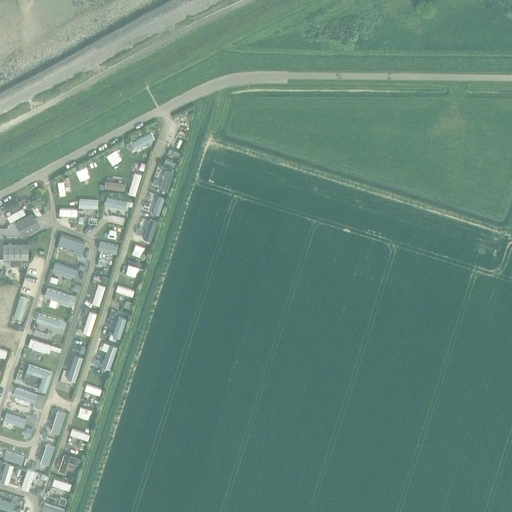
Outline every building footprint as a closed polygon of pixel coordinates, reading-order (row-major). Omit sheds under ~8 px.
[(139,141),(152,134),(150,129),(136,136),(139,141)] [(121,148),(101,155),(103,161),(123,154),(121,148)] [(107,175),(106,183),(125,184),(126,176),(107,175)] [(161,209),(166,193),(160,191),(155,207),(161,209)] [(81,202),(100,203),(101,195),(81,194),(81,202)] [(36,205),(31,208),(36,217),(41,215),(36,205)] [(22,209),(7,217),(10,222),(25,214),(22,209)] [(141,216),(156,221),(158,215),(143,210),(141,216)] [(33,213),(15,222),(23,236),(40,227),(33,213)] [(111,216),(110,222),(126,225),(127,219),(111,216)] [(120,246),(121,240),(102,235),(100,241),(120,246)] [(135,235),(132,244),(148,250),(151,241),(135,235)] [(28,244),(3,244),(3,259),(23,259),(28,259),(28,244)] [(104,247),(102,259),(113,261),(116,249),(104,247)] [(37,261),(30,279),(37,281),(43,263),(37,261)] [(16,298),(17,289),(4,287),(1,307),(5,308),(6,297),(16,298)] [(17,311),(25,312),(29,292),(21,290),(17,311)] [(69,296),(67,303),(73,305),(75,298),(69,296)] [(112,309),(127,314),(129,308),(114,303),(112,309)] [(85,327),(92,329),(98,308),(91,305),(85,327)] [(60,320),(57,327),(63,329),(66,322),(60,320)] [(115,350),(117,344),(100,339),(98,345),(115,350)] [(0,342),(0,349),(7,352),(9,345),(0,342)] [(49,383),(51,364),(29,361),(26,379),(30,379),(31,370),(43,371),(42,382),(49,383)] [(79,374),(81,367),(67,362),(64,369),(79,374)] [(103,388),(103,382),(88,380),(87,386),(103,388)] [(20,423),(21,417),(5,413),(3,419),(20,423)] [(49,436),(57,437),(62,418),(54,417),(49,436)] [(90,434),(92,429),(74,423),(72,429),(90,434)] [(27,428),(24,435),(30,436),(32,430),(27,428)] [(7,444),(5,451),(26,458),(28,452),(7,444)] [(46,445),(43,461),(50,462),(52,446),(46,445)] [(68,448),(64,459),(77,464),(82,453),(68,448)] [(8,477),(14,459),(8,457),(2,475),(8,477)]
